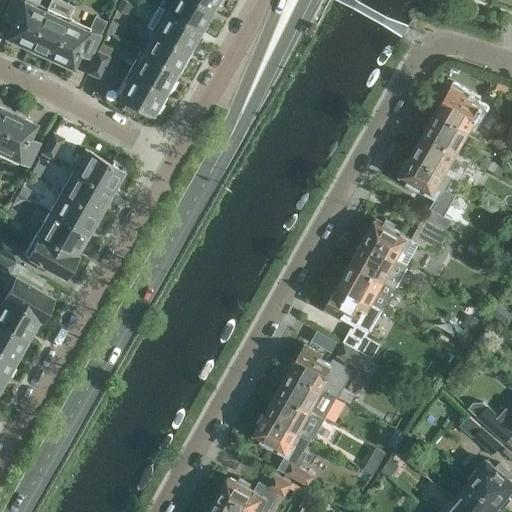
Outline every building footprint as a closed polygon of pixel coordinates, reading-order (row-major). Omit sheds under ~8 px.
[(6,36),(28,46),(44,11),(45,8),(37,4),(36,8),(19,0),(10,0),(2,18),(12,23),(6,36)] [(131,4),(124,0),(120,0),(116,8),(126,14),(131,4)] [(164,8),(163,9),(200,30),(213,9),(197,0),(171,0),(166,10),(164,8)] [(197,0),(213,9),(217,0),(197,0)] [(162,18),(154,31),(188,51),(200,30),(163,9),(159,16),(162,18)] [(44,11),(28,46),(50,56),(68,18),(59,14),(57,17),(44,11)] [(68,18),(50,56),(73,67),(79,54),(89,59),(100,36),(99,36),(106,20),(95,15),(88,31),(76,25),(77,22),(68,18)] [(117,23),(110,20),(105,32),(112,35),(117,23)] [(150,39),(142,52),(177,71),(188,51),(154,31),(151,30),(147,37),(150,39)] [(101,44),(97,53),(108,58),(112,48),(101,44)] [(130,72),(128,71),(164,93),(177,71),(142,52),(140,50),(135,59),(137,60),(130,72)] [(97,52),(88,72),(99,77),(108,58),(97,53),(97,52)] [(164,93),(128,71),(123,80),(126,81),(119,93),(141,106),(139,110),(148,115),(150,112),(153,113),(164,93)] [(494,92),(507,95),(511,82),(498,78),(494,92)] [(452,85),(437,111),(470,129),(476,119),(473,117),(480,105),(468,99),(470,96),(452,85)] [(0,140),(12,115),(0,108),(0,140)] [(437,111),(425,133),(458,152),(470,129),(437,111)] [(0,140),(0,157),(2,158),(5,153),(29,165),(39,143),(28,138),(34,126),(12,115),(0,140)] [(53,131),(42,151),(53,158),(64,138),(53,131)] [(425,133),(413,154),(446,173),(458,152),(425,133)] [(72,170),(76,172),(111,191),(124,170),(121,169),(123,165),(113,159),(111,163),(88,150),(81,163),(77,161),(72,170)] [(446,173),(413,154),(400,177),(409,182),(408,183),(427,194),(427,193),(436,198),(442,188),(447,190),(454,178),(446,173)] [(65,192),(100,212),(111,191),(76,172),(70,183),(66,181),(61,190),(65,192)] [(20,194),(38,205),(42,197),(24,187),(20,194)] [(53,213),(88,233),(100,212),(65,192),(58,204),(54,202),(49,211),(53,213)] [(430,207),(424,216),(446,229),(452,219),(430,207)] [(37,232),(41,234),(76,254),(88,233),(53,213),(46,225),(42,223),(37,232)] [(33,221),(22,215),(18,222),(29,228),(33,221)] [(425,246),(427,242),(439,249),(449,232),(423,217),(411,239),(419,243),(425,246)] [(376,218),(364,241),(397,259),(398,258),(407,263),(419,243),(403,235),(404,233),(386,222),(385,223),(376,218)] [(76,254),(41,234),(35,246),(31,244),(25,253),(66,276),(78,255),(76,254)] [(1,239),(0,240),(0,252),(15,261),(21,251),(1,239)] [(364,241),(352,262),(395,287),(408,266),(397,259),(364,241)] [(0,267),(3,269),(0,275),(0,278),(13,285),(5,298),(41,318),(42,318),(54,297),(40,289),(46,280),(15,262),(15,261),(0,252),(0,267)] [(352,262),(339,284),(382,308),(383,309),(395,287),(352,262)] [(382,308),(339,284),(325,310),(342,319),(344,316),(356,323),(347,340),(374,355),(380,344),(366,336),(382,308)] [(0,322),(27,337),(29,332),(33,331),(41,318),(5,298),(0,294),(0,322)] [(466,327),(472,331),(480,318),(469,313),(462,325),(466,327)] [(0,349),(15,358),(27,337),(0,322),(0,349)] [(466,327),(458,340),(466,345),(474,332),(472,331),(466,327)] [(490,336),(482,331),(474,343),(482,348),(490,336)] [(364,355),(364,354),(345,343),(338,355),(365,370),(371,359),(364,355)] [(306,344),(292,369),(325,388),(324,388),(337,395),(343,385),(336,381),(343,369),(334,364),(322,357),(323,354),(306,344)] [(0,375),(4,378),(15,358),(0,349),(0,375)] [(292,369),(279,391),(312,410),(324,388),(325,388),(292,369)] [(325,417),(312,410),(279,391),(267,413),(312,438),(313,439),(325,417)] [(485,402),(475,412),(479,416),(508,443),(511,438),(511,426),(489,406),(485,402)] [(267,413),(254,435),(263,440),(262,441),(262,443),(262,444),(264,445),(265,446),(266,445),(268,444),(280,451),(281,450),(287,454),(281,464),(288,468),(286,472),(311,486),(317,475),(301,466),(309,451),(305,449),(312,438),(267,413)] [(503,444),(483,426),(474,436),(494,453),(503,444)] [(406,433),(396,428),(387,442),(397,448),(406,433)] [(415,445),(407,439),(398,452),(407,458),(415,445)] [(380,463),(366,454),(358,466),(373,475),(380,463)] [(399,463),(390,457),(381,470),(390,476),(399,463)] [(478,469),(469,481),(498,506),(511,488),(511,480),(486,459),(478,469)] [(230,477),(218,499),(239,511),(253,511),(257,507),(266,511),(267,511),(278,493),(285,496),(293,482),(275,471),(267,484),(260,480),(255,489),(240,480),(239,481),(230,477)] [(460,491),(453,499),(468,511),(492,511),(498,506),(469,481),(460,491)] [(239,511),(218,499),(210,511),(239,511)] [(468,511),(453,499),(442,511),(468,511)]
